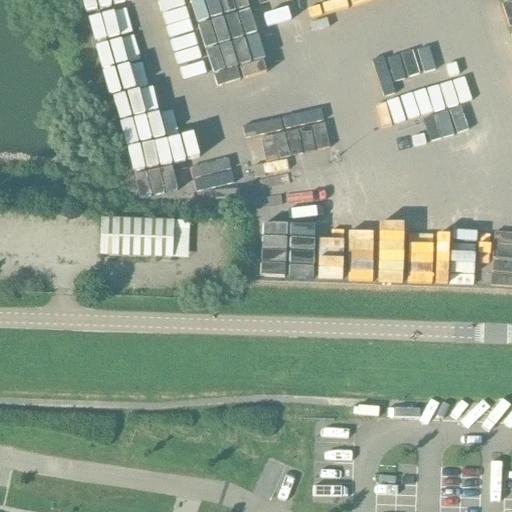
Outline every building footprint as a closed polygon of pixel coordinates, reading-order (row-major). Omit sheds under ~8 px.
[(195,39),(257,21),(250,0),(195,0),(199,12),(188,15),(195,39)] [(139,35),(91,44),(101,95),(149,86),(139,35)] [(376,54),(384,91),(431,81),(423,44),(376,54)] [(267,95),(257,68),(232,78),(242,104),(267,95)] [(412,121),(454,106),(446,83),(404,97),(412,121)] [(139,133),(135,111),(109,115),(112,136),(139,133)] [(223,117),(226,142),(258,137),(255,113),(223,117)] [(440,115),(398,127),(405,150),(446,139),(440,115)] [(258,136),(262,159),(329,149),(325,125),(258,136)] [(253,223),(270,223),(270,199),(253,199),(253,223)] [(259,247),(258,279),(474,289),(476,256),(449,255),(451,208),(383,205),(383,221),(347,219),(347,223),(310,221),(310,231),(286,230),(285,238),(310,239),(309,267),(289,266),(290,248),(259,247)]
